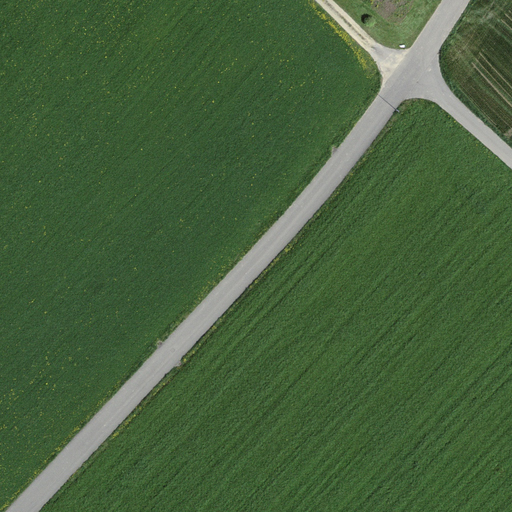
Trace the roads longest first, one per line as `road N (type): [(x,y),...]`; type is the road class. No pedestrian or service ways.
road 1 (residential): [(21,511),(311,204),(456,0)]
road 2 (track): [(511,160),(409,72)]
